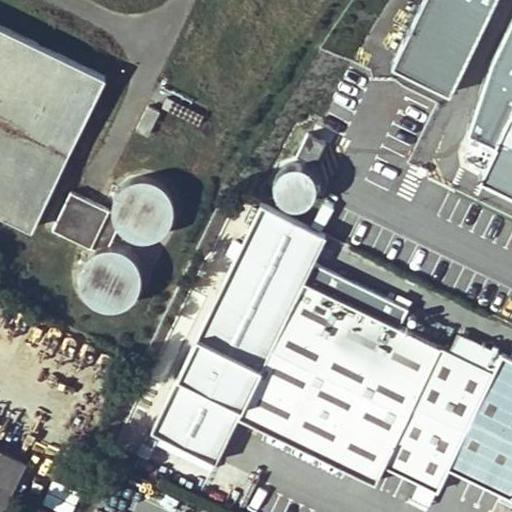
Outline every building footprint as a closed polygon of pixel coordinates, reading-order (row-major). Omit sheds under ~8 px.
[(492,0),(420,0),(393,62),(451,85),(492,0)] [(511,11),(494,47),(471,122),(495,135),(482,167),(511,181),(511,11)] [(0,209),(34,226),(107,74),(0,22),(0,209)] [(382,131),(410,144),(431,96),(403,84),(382,131)] [(109,203),(71,186),(53,226),(92,243),(74,282),(124,304),(147,253),(97,231),(105,213),(158,236),(181,184),(128,161),(109,203)] [(511,356),(503,352),(495,371),(295,276),(316,229),(255,197),(146,422),(210,452),(226,420),(370,487),(381,462),(437,489),(449,464),(511,494),(511,356)] [(26,461),(0,448),(0,486),(10,492),(26,461)] [(71,511),(80,484),(50,475),(42,502),(71,511)] [(0,511),(10,492),(0,486),(0,511)]
